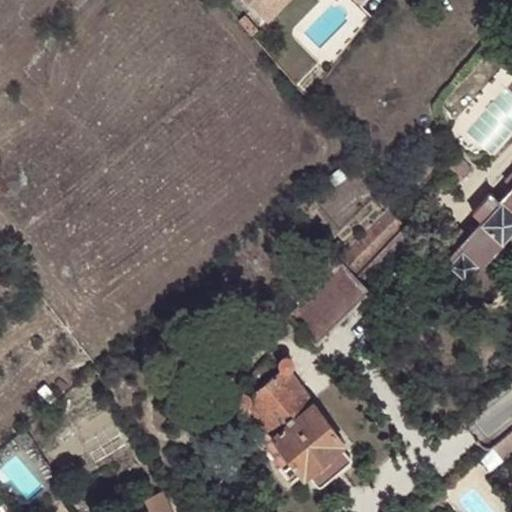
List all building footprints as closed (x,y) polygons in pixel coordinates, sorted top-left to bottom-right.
[(285,0),(243,0),(258,14),(271,0),(272,0),(279,7),(285,0)] [(272,0),(271,0),(258,14),(265,21),(271,27),(285,13),(297,0),(285,0),(279,7),(272,0)] [(240,21),(253,35),(259,30),(246,16),(240,21)] [(436,168),(453,183),(469,167),(453,151),(436,168)] [(468,280),(488,297),(500,284),(482,267),(511,233),(511,170),(503,179),(511,188),(499,199),(489,193),(473,212),(482,220),(470,233),(461,226),(443,246),(451,254),(447,260),(455,268),(451,271),(466,282),(468,280)] [(386,207),(339,260),(343,263),(358,278),(405,224),(386,207)] [(417,235),(405,224),(358,278),(370,289),(417,235)] [(358,278),(343,263),(341,265),(325,250),(316,262),(330,276),(292,320),(323,347),(373,293),(370,289),(358,278)] [(323,488),(330,488),(353,471),(356,462),(349,452),(353,449),(296,377),(299,375),(300,370),(298,365),(293,363),(288,365),(286,369),(287,375),(256,400),(252,397),(246,398),(241,402),(239,409),(238,410),(294,488),(308,479),(311,481),(315,478),(323,488)] [(511,451),(511,430),(495,444),(496,446),(504,457),(511,451)] [(171,511),(161,491),(145,499),(149,508),(142,511),(171,511)]
